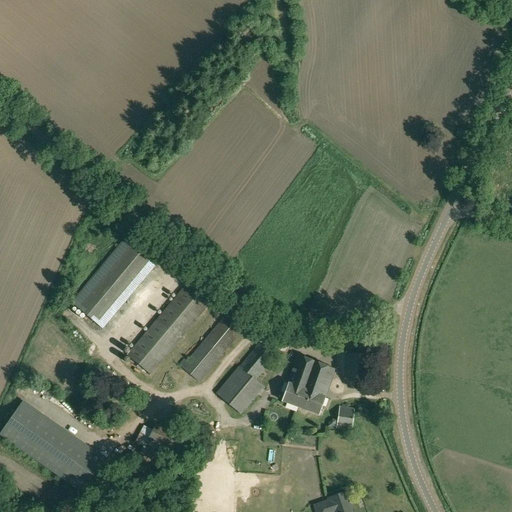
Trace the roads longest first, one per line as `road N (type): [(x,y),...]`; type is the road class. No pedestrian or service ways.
road 1 (tertiary): [(435,511),(403,426),(400,354),(421,275),(511,82)]
road 2 (track): [(0,102),(178,248)]
